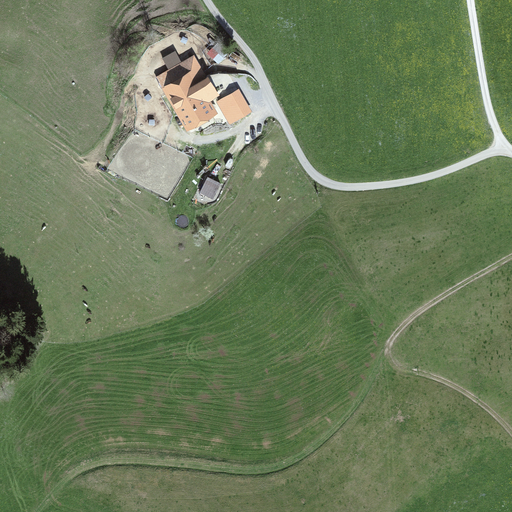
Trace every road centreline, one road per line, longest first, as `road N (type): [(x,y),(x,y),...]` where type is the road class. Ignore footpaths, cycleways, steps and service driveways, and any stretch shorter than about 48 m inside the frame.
road 1 (track): [(37,511),(73,476),(107,463),(247,470),(298,458),(362,397),(404,323),(511,255)]
road 2 (residential): [(206,0),(252,59),(306,166),(327,182),(402,182),(511,152)]
road 3 (track): [(470,0),(483,86),(504,150)]
road 4 (track): [(387,357),(465,392),(511,433)]
